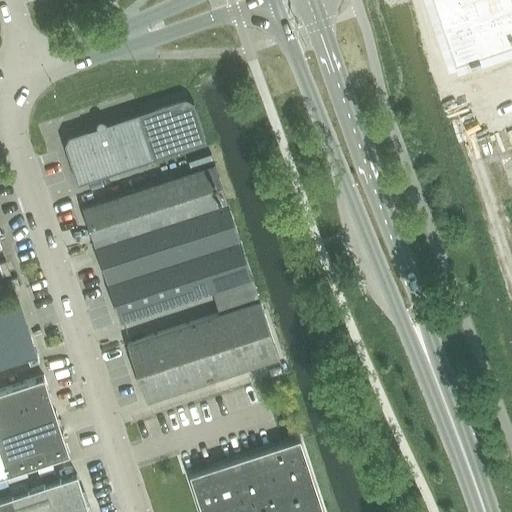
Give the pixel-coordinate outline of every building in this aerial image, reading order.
[(511,0),(433,0),(455,60),(511,40),(511,0)] [(484,79),(472,84),(476,96),(489,92),(484,79)] [(77,183),(155,158),(207,141),(194,101),(185,97),(107,123),(107,125),(98,128),(97,126),(69,135),(65,144),(77,183)] [(184,160),(188,172),(212,164),(208,152),(184,160)] [(83,207),(96,245),(120,320),(252,276),(215,163),(83,207)] [(0,276),(10,273),(6,260),(0,262),(0,276)] [(260,299),(128,343),(147,400),(279,356),(260,299)] [(0,364),(37,353),(29,328),(27,329),(18,303),(14,301),(0,305),(0,364)] [(0,475),(70,452),(57,414),(44,375),(0,389),(0,475)] [(324,511),(300,437),(189,474),(201,511),(324,511)] [(0,511),(89,511),(77,474),(0,499),(0,511)]
